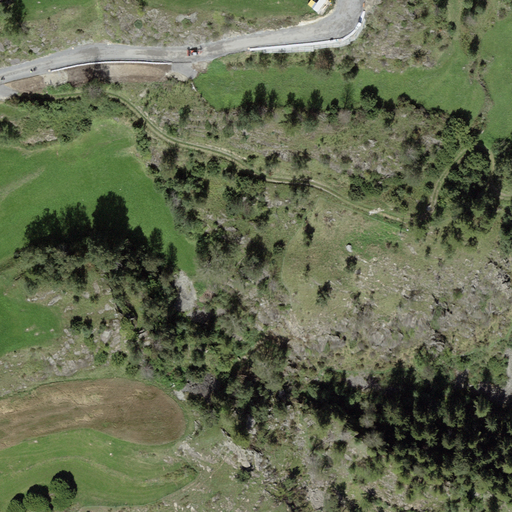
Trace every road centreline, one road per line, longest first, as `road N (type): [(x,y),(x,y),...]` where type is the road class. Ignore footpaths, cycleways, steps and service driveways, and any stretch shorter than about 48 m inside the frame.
road 1 (track): [(0,90),(116,97),(160,136),(271,179),(315,183),(391,216),(426,213),(442,177),(474,146),(486,154),(496,192),(511,196)]
road 2 (tertiary): [(0,74),(75,53),(324,32),(348,19),(354,0)]
